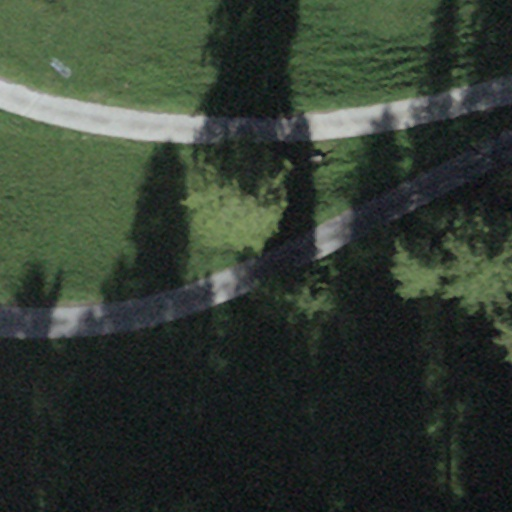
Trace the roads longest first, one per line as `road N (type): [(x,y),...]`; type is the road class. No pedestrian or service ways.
road 1 (unclassified): [(511,148),(185,307),(77,327),(0,322)]
road 2 (track): [(511,96),(297,127),(198,131),(79,116),(0,93)]
